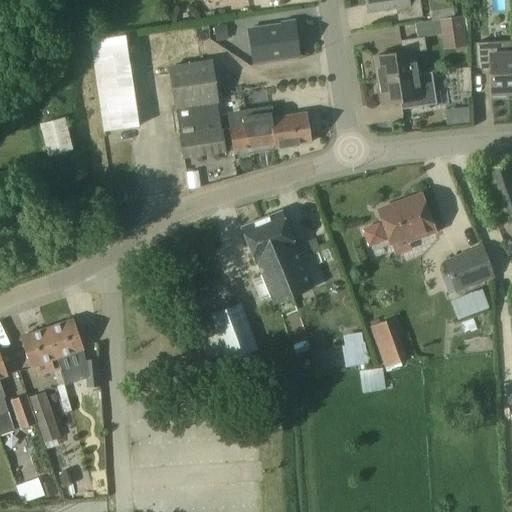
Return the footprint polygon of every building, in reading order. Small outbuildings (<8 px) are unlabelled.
[(395,9),(397,22),(422,18),(418,0),(364,0),(367,13),(395,9)] [(434,0),(428,1),(430,20),(453,17),(450,0),(434,0)] [(438,20),(442,51),(467,48),(463,17),(453,18),(453,17),(430,20),(430,21),(438,20)] [(248,30),(253,63),(298,57),(294,24),(248,30)] [(377,81),(417,75),(414,53),(425,51),(423,38),(400,41),(401,53),(374,58),(374,60),(371,61),(374,75),(376,74),(377,81)] [(489,68),(491,98),(505,97),(505,95),(511,94),(511,42),(475,44),(477,69),(489,68)] [(91,51),(103,133),(138,128),(127,46),(91,51)] [(169,68),(183,159),(223,153),(210,62),(169,68)] [(457,69),(458,93),(470,92),(469,69),(457,69)] [(409,101),(411,109),(436,105),(431,73),(417,75),(377,81),(379,88),(376,89),(378,103),(381,102),(381,105),(409,101)] [(228,114),(234,151),(273,145),(274,149),(309,144),(305,114),(283,118),(283,117),(273,119),(271,107),(228,114)] [(39,125),(47,157),(72,151),(64,119),(39,125)] [(511,157),(474,169),(494,226),(511,220),(511,157)] [(361,229),(367,247),(387,240),(389,243),(406,237),(408,242),(434,233),(421,196),(377,211),(381,222),(361,229)] [(262,219),(293,298),(312,290),(295,250),(297,249),(281,212),(262,219)] [(256,266),(273,306),(293,298),(262,219),(240,229),(255,266),(256,266)] [(314,239),(305,243),(308,251),(318,247),(314,239)] [(442,262),(455,294),(494,278),(482,246),(442,262)] [(454,319),(487,307),(480,287),(447,299),(454,319)] [(210,315),(226,360),(257,349),(240,304),(210,315)] [(369,327),(384,368),(406,360),(391,319),(369,327)] [(46,329),(57,359),(83,350),(73,320),(46,329)] [(33,368),(36,378),(54,372),(50,361),(57,359),(46,329),(20,338),(30,368),(33,368)] [(342,346),(346,368),(367,364),(364,342),(342,346)] [(97,361),(85,362),(87,388),(99,387),(97,361)] [(10,402),(20,429),(35,424),(26,396),(10,402)] [(7,413),(0,415),(0,435),(14,430),(7,413)] [(38,424),(44,443),(60,438),(53,419),(38,424)] [(38,477),(13,484),(19,503),(43,495),(38,477)]
